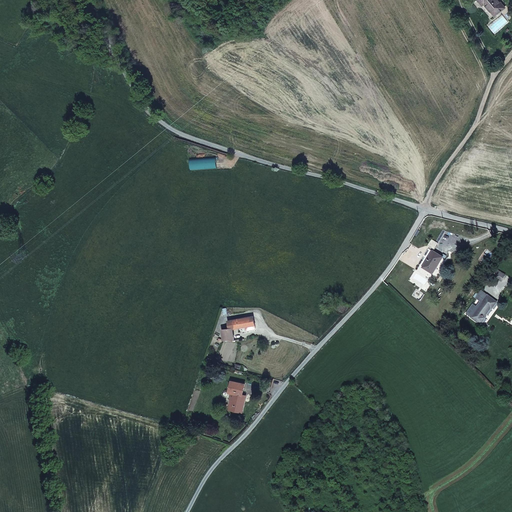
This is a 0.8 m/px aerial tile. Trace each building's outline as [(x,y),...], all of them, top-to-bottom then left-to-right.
[(478,0),(483,5),(485,4),(493,14),(496,12),(498,14),(505,7),(498,0),(478,0)] [(428,246),(434,250),(438,243),(431,239),(428,246)] [(423,268),(433,274),(443,257),(433,251),(423,268)] [(497,270),(493,276),(502,281),(505,275),(497,270)] [(474,296),(483,302),(488,295),(482,291),(479,295),(477,293),(474,296)] [(471,318),(481,325),(486,318),(485,317),(491,308),(492,309),(497,302),(488,295),(483,302),(478,309),(476,308),(477,308),(473,305),(467,313),(472,317),(471,318)] [(253,316),(229,321),(230,328),(223,329),(224,339),(234,338),(233,328),(255,324),(253,316)] [(241,400),(243,395),(245,384),(233,381),(231,392),(232,393),(230,404),(234,405),(233,410),(242,412),(244,401),(241,400)]
